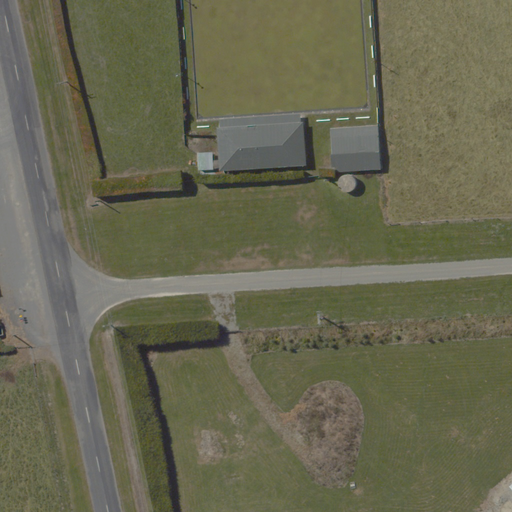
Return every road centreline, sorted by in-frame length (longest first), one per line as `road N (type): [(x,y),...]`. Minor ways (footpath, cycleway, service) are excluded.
road 1 (residential): [(63,295),(511,261)]
road 2 (residential): [(2,0),(63,295)]
road 3 (residential): [(63,295),(107,511)]
